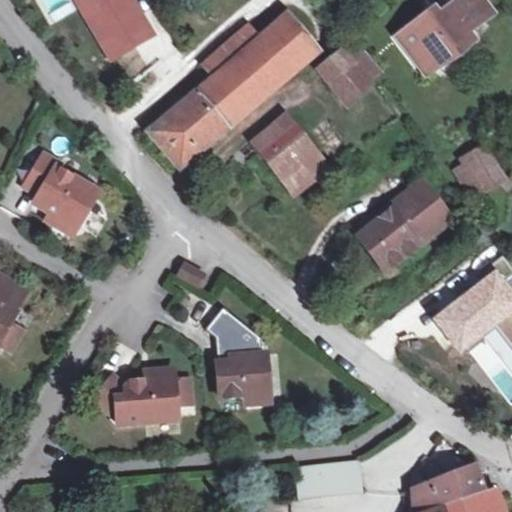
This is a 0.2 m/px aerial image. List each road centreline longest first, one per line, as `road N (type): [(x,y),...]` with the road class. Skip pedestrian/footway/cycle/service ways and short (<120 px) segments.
road 1 (residential): [(180,203),(506,462)]
road 2 (residential): [(0,485),(180,203)]
road 3 (residential): [(0,3),(180,203)]
